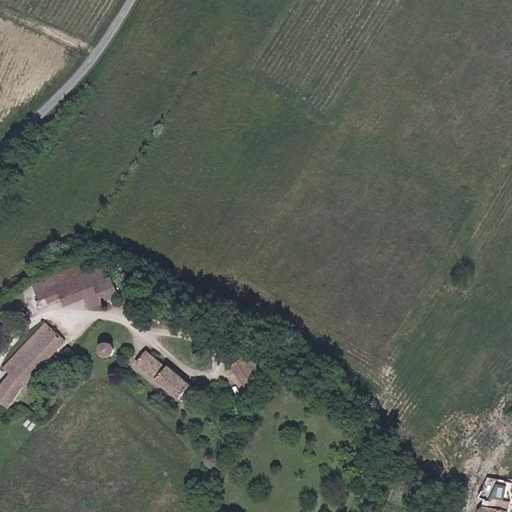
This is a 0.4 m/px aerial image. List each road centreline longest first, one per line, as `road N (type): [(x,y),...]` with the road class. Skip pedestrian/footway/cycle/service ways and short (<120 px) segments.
road 1 (unclassified): [(0,149),(83,75),(135,0)]
road 2 (unknown): [(0,360),(10,336),(44,317),(89,309),(147,318)]
